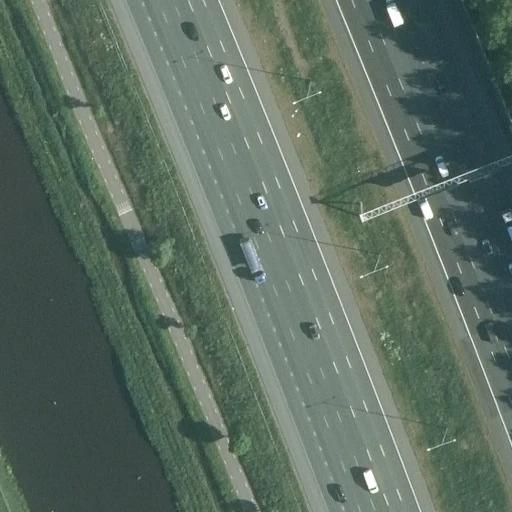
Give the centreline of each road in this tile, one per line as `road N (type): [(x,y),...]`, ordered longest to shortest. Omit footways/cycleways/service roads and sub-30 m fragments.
road 1 (unclassified): [(250,511),(35,0)]
road 2 (motorway): [(180,0),(381,511)]
road 3 (motorway): [(511,349),(368,0)]
